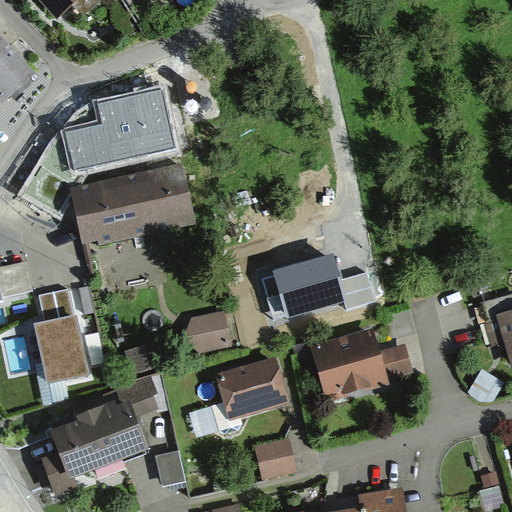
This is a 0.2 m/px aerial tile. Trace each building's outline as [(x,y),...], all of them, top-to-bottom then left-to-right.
[(36,0),(57,22),(80,0),(36,0)] [(0,99),(1,101),(37,69),(0,28),(0,99)] [(53,142),(21,194),(60,218),(88,172),(179,151),(167,87),(96,102),(79,113),(53,142)] [(71,187),(84,243),(99,239),(100,245),(196,223),(182,162),(71,187)] [(27,263),(0,268),(0,292),(1,297),(32,291),(27,263)] [(90,287),(80,289),(85,314),(95,312),(90,287)] [(82,336),(77,315),(75,316),(69,290),(40,297),(46,322),(36,324),(49,382),(91,372),(89,367),(82,336)] [(500,314),(511,310),(511,293),(481,303),(487,323),(502,320),(500,314)] [(511,310),(500,314),(502,320),(487,323),(485,322),(491,347),(505,343),(511,370),(511,369),(511,310)] [(193,355),(233,346),(225,311),(185,320),(193,355)] [(374,329),(313,345),(329,401),(390,384),(388,376),(410,370),(404,348),(381,354),(374,329)] [(102,332),(82,336),(89,367),(109,363),(102,332)] [(132,374),(163,365),(157,342),(125,350),(132,374)] [(278,359),(216,376),(228,419),(290,403),(278,359)] [(503,383),(482,370),(467,396),(479,402),(495,401),(503,383)] [(154,396),(158,394),(151,375),(102,394),(105,403),(115,400),(117,406),(133,400),(134,403),(154,396)] [(158,409),(154,396),(134,403),(139,416),(158,409)] [(77,420),(51,430),(60,453),(42,460),(56,496),(78,488),(74,477),(151,448),(139,416),(134,403),(133,400),(117,406),(115,400),(105,403),(75,415),(77,420)] [(483,434),(471,437),(481,471),(493,467),(483,434)] [(289,438),(256,445),(264,478),(297,471),(289,438)] [(186,482),(179,451),(155,456),(162,487),(186,482)] [(495,487),(478,492),(483,511),(495,511),(501,510),(495,487)] [(402,511),(399,489),(360,495),(362,509),(341,511),(305,511),(306,511),(298,511),(402,511)] [(242,511),(240,503),(212,510),(212,511),(242,511)]
